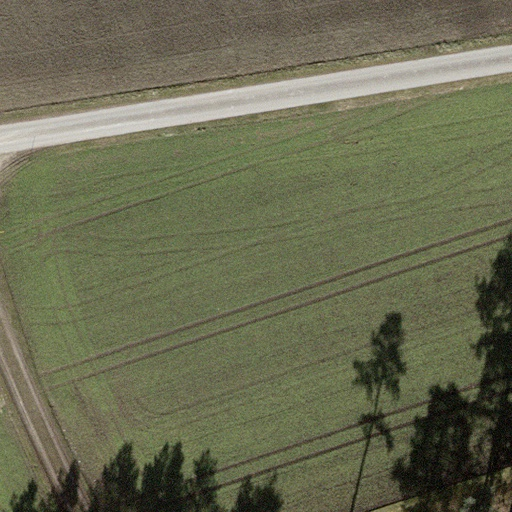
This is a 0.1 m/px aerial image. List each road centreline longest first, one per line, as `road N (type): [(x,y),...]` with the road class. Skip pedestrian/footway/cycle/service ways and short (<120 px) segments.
road 1 (residential): [(0,137),(511,58)]
road 2 (track): [(0,314),(46,435),(86,511)]
